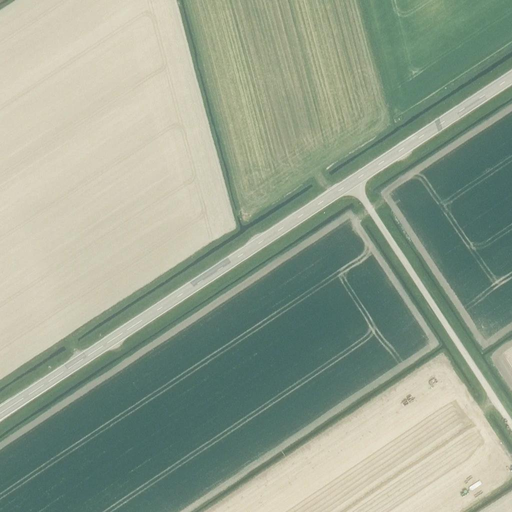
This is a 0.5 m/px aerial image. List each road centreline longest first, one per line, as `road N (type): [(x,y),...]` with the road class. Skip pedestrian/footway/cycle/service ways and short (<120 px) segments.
road 1 (tertiary): [(0,413),(511,76)]
road 2 (track): [(511,426),(352,181)]
